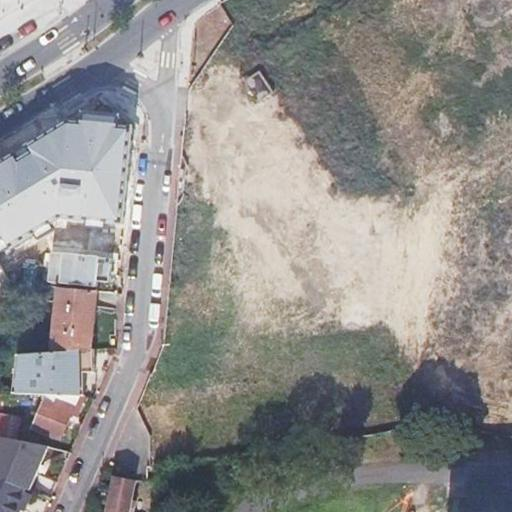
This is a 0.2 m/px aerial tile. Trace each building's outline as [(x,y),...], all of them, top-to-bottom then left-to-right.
[(397,180),(318,25),(307,31),(291,0),(231,0),(339,210),(397,180)] [(320,0),(332,19),(365,0),(320,0)] [(469,1),(444,13),(449,24),(474,12),(469,1)] [(423,87),(442,76),(418,35),(399,47),(423,87)] [(511,58),(449,94),(473,137),(511,115),(511,58)] [(441,92),(417,101),(435,147),(459,137),(441,92)] [(105,100),(82,124),(110,150),(133,125),(105,100)] [(511,396),(511,157),(507,187),(459,179),(434,339),(477,345),(470,389),(511,396)] [(185,340),(172,340),(171,376),(234,378),(237,292),(187,290),(185,340)] [(60,291),(54,355),(92,352),(97,295),(60,291)] [(370,380),(187,398),(192,456),(316,444),(314,418),(416,408),(414,384),(399,386),(396,350),(367,353),(370,380)] [(54,355),(24,357),(21,396),(47,397),(80,398),(80,376),(86,376),(95,376),(95,352),(92,352),(54,355)] [(24,357),(18,358),(15,396),(21,396),(24,357)] [(77,417),(86,398),(80,398),(47,397),(33,430),(60,441),(71,415),(77,417)] [(0,418),(0,440),(17,443),(21,422),(0,418)] [(45,452),(46,448),(30,446),(22,466),(37,472),(32,484),(47,489),(59,457),(45,452)] [(133,511),(135,505),(131,504),(135,484),(116,479),(108,511),(133,511)] [(0,482),(0,511),(12,511),(14,508),(21,511),(23,511),(31,496),(0,482)]
